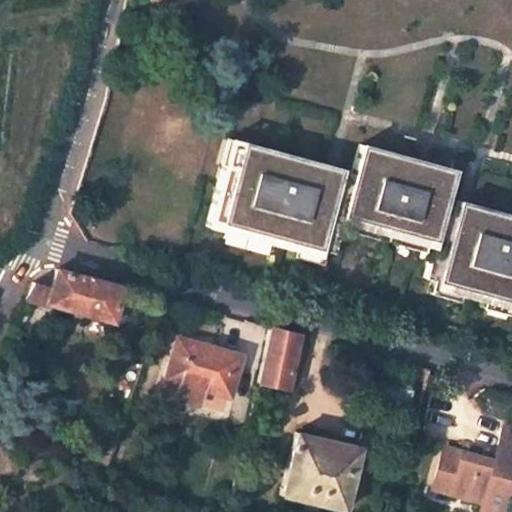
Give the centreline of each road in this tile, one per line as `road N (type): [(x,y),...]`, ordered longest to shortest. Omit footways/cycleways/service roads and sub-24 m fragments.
road 1 (residential): [(40,238),(346,332),(511,373)]
road 2 (residential): [(103,0),(40,238)]
